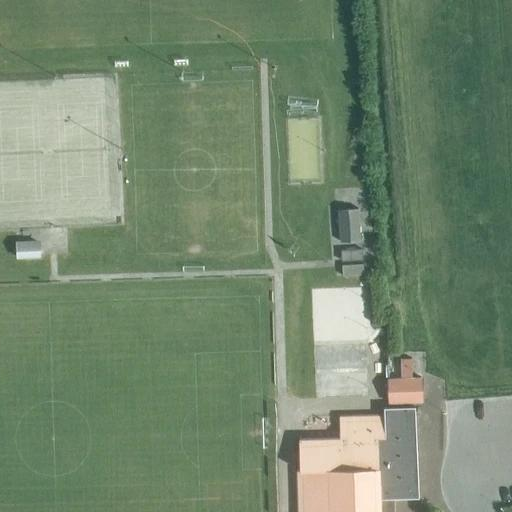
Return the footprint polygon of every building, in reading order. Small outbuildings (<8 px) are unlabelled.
[(339,238),(359,238),(359,206),(339,206),(339,238)] [(16,258),(40,256),(39,240),(15,242),(16,258)] [(412,358),(401,359),(401,378),(412,378),(412,358)] [(390,402),(422,401),(421,377),(412,378),(401,378),(389,378),(390,402)] [(384,414),(340,416),(341,438),(299,439),(302,503),(298,503),(298,511),(394,511),(394,497),(420,496),(416,406),(384,408),(384,414)]
